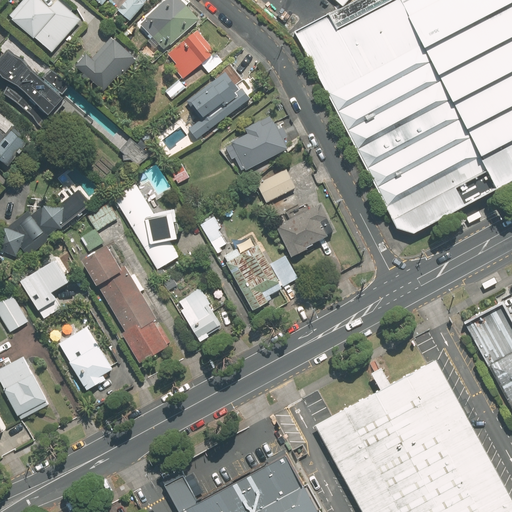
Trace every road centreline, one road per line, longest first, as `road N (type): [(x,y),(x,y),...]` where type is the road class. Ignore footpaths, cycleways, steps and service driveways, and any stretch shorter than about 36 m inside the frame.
road 1 (secondary): [(401,290),(0,510)]
road 2 (residential): [(401,290),(286,71),(215,0)]
road 3 (secondary): [(511,229),(401,290)]
